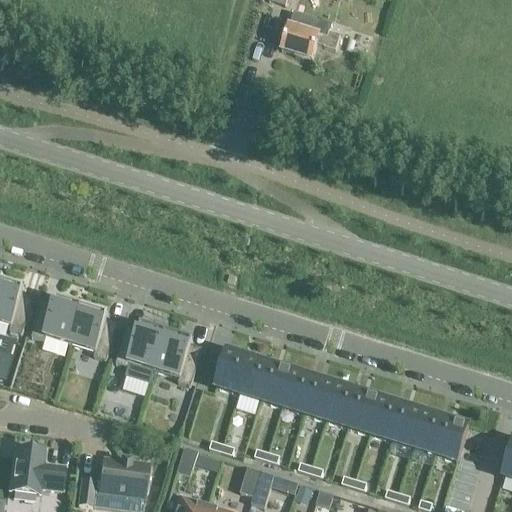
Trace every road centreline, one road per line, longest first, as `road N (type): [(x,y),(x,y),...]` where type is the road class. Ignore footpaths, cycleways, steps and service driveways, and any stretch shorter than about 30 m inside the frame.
road 1 (tertiary): [(511,303),(0,140)]
road 2 (residential): [(0,239),(511,391)]
